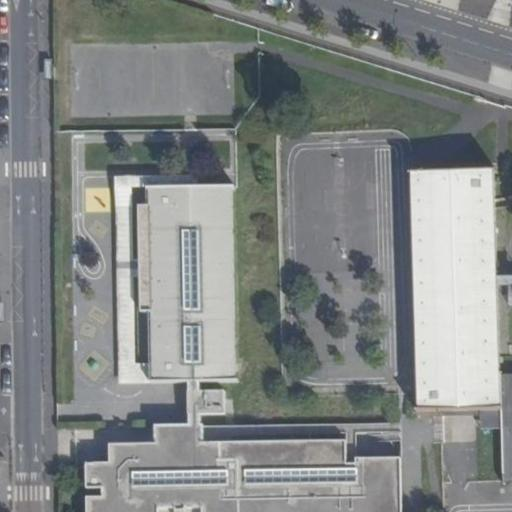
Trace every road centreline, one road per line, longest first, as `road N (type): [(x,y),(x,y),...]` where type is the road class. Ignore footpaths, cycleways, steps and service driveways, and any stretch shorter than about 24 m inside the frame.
road 1 (residential): [(24,0),(27,511)]
road 2 (secondary): [(511,52),(341,0)]
